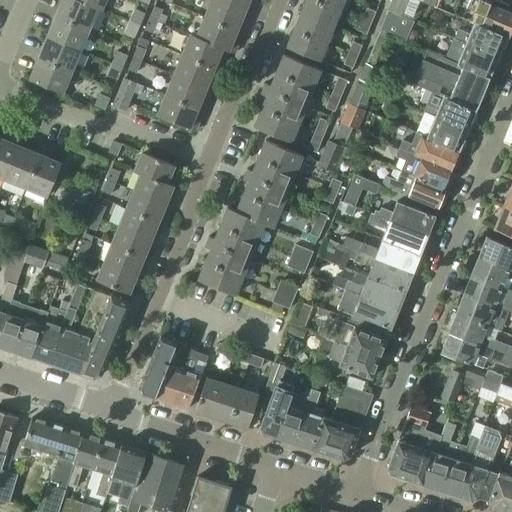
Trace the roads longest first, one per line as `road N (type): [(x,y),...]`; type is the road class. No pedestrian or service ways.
road 1 (residential): [(355,493),(511,113)]
road 2 (residential): [(113,411),(207,163)]
road 3 (residential): [(207,163),(129,127),(95,127),(0,88)]
road 4 (residential): [(207,163),(281,0)]
road 5 (residential): [(277,468),(113,411)]
